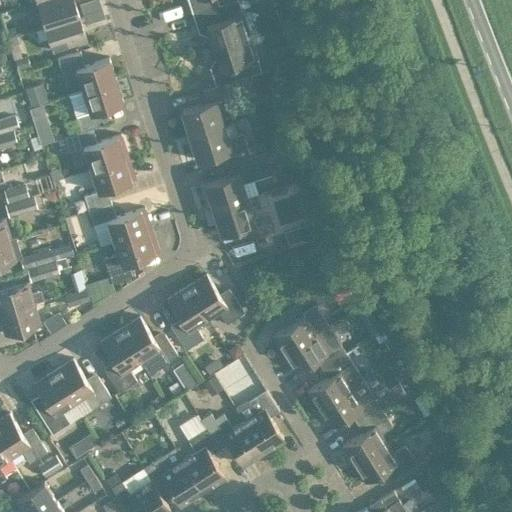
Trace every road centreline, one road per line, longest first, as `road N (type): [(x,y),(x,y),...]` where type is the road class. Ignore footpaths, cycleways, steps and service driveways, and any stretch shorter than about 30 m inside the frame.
road 1 (residential): [(0,365),(12,369),(185,257),(183,211),(111,0)]
road 2 (residential): [(285,511),(259,469),(189,511)]
road 3 (primary): [(467,0),(511,112)]
